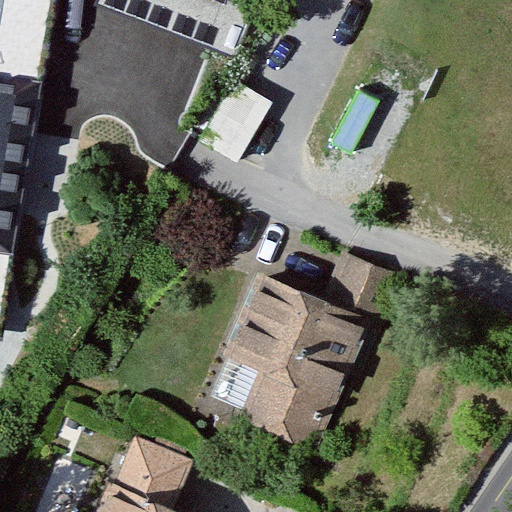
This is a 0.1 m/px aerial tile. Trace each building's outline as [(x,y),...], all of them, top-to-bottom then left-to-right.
[(0,0),(0,342),(4,343),(67,0),(0,0)] [(96,0),(96,4),(235,56),(255,0),(96,0)] [(271,103),(237,84),(205,140),(237,159),(271,103)] [(345,254),(327,307),(363,322),(380,329),(400,278),(345,254)] [(236,351),(269,364),(251,412),(313,440),(363,322),(327,307),(264,280),(236,351)] [(137,438),(116,489),(172,511),(193,460),(137,438)] [(172,511),(116,489),(106,511),(172,511)]
